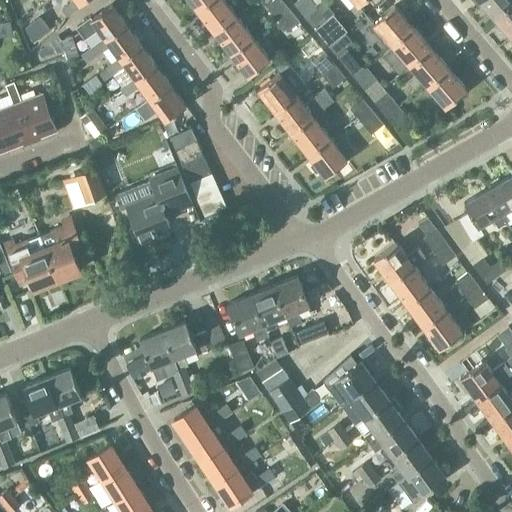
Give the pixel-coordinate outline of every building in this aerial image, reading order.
[(75,0),(64,10),(69,17),(83,7),(81,4),(86,0),(75,0)] [(190,0),(198,11),(212,0),(190,0)] [(224,0),(212,0),(198,11),(215,32),(237,16),(224,0)] [(278,19),(290,9),(282,0),(274,0),(267,6),(278,19)] [(305,16),(317,6),(312,0),(298,0),(294,4),(305,16)] [(511,0),(482,0),(481,1),(497,19),(511,5),(511,0)] [(77,27),(80,31),(85,39),(99,29),(105,38),(106,40),(127,25),(112,4),(91,19),(90,17),(77,27)] [(511,5),(497,19),(511,36),(511,5)] [(317,6),(305,16),(329,46),(348,31),(334,14),(328,20),(317,6)] [(388,49),(391,46),(412,27),(395,7),(370,28),(388,49)] [(246,9),(237,16),(215,32),(232,54),(254,38),(243,24),(252,17),(246,9)] [(290,9),(278,19),(289,32),(301,22),(290,9)] [(26,27),(34,43),(51,29),(41,15),(26,27)] [(97,55),(110,45),(120,58),(121,60),(142,45),(127,25),(106,40),(105,38),(92,48),(97,55)] [(431,49),(412,27),(391,46),(409,67),(431,49)] [(367,67),(357,55),(361,52),(346,34),(330,47),(354,77),(367,67)] [(62,40),(59,36),(40,51),(42,57),(65,51),(67,60),(79,56),(73,36),(62,40)] [(254,38),(232,54),(248,76),(270,60),(254,38)] [(112,75),(125,65),(134,78),(136,80),(156,65),(142,45),(121,60),(120,58),(106,68),(112,75)] [(84,53),(89,61),(97,55),(92,48),(84,53)] [(449,70),(431,49),(409,67),(427,88),(449,70)] [(323,74),(335,65),(325,52),(312,62),(323,74)] [(126,95),(140,85),(149,98),(151,100),(171,85),(156,65),(136,80),(134,78),(121,88),(126,95)] [(346,78),(335,65),(323,74),(334,88),(346,78)] [(367,67),(354,77),(365,90),(378,80),(367,67)] [(97,75),(102,82),(112,75),(106,68),(97,75)] [(449,70),(427,88),(446,109),(467,91),(449,70)] [(297,94),(281,73),(259,90),(275,111),(297,94)] [(18,92),(15,82),(6,85),(10,95),(18,92)] [(145,120),(158,110),(166,121),(186,106),(171,85),(151,100),(149,98),(136,108),(145,120)] [(304,103),(297,94),(275,111),(291,132),(313,115),(333,100),(324,88),(304,103)] [(18,103),(33,142),(33,140),(55,132),(56,133),(57,132),(42,93),(41,93),(41,94),(22,102),(18,92),(10,95),(14,105),(18,103)] [(386,116),(397,107),(386,93),(375,103),(386,116)] [(358,117),(370,107),(363,98),(351,108),(358,117)] [(18,103),(14,105),(0,110),(0,127),(9,151),(10,151),(9,149),(32,141),(32,142),(33,142),(18,103)] [(370,107),(358,117),(372,134),(384,124),(370,107)] [(407,119),(397,107),(386,116),(396,128),(407,119)] [(313,115),(291,132),(309,155),(331,138),(313,115)] [(101,121),(90,129),(95,136),(107,128),(101,121)] [(9,151),(0,127),(0,152),(8,150),(9,151)] [(175,149),(196,140),(192,129),(171,138),(175,149)] [(89,143),(92,151),(108,145),(100,134),(89,143)] [(348,161),(331,138),(309,155),(326,177),(348,161)] [(196,140),(175,149),(180,160),(201,151),(196,140)] [(111,160),(106,147),(92,152),(97,165),(111,160)] [(201,151),(180,160),(185,171),(206,162),(201,151)] [(206,162),(185,171),(190,183),(211,174),(206,162)] [(62,180),(67,194),(79,189),(84,205),(107,196),(97,167),(62,180)] [(132,227),(130,230),(135,241),(138,243),(141,241),(143,245),(158,239),(156,233),(156,232),(155,230),(170,224),(166,213),(175,209),(176,212),(193,205),(179,168),(151,179),(156,192),(141,198),(142,202),(128,208),(135,226),(132,227)] [(216,185),(211,174),(190,183),(195,194),(216,185)] [(511,175),(489,189),(503,213),(511,207),(511,175)] [(221,197),(216,185),(195,194),(200,206),(221,197)] [(489,189),(464,203),(469,212),(459,218),(471,240),(483,234),(479,227),(493,219),(498,228),(508,222),(503,213),(489,189)] [(337,214),(344,210),(334,192),(327,196),(337,214)] [(226,208),(221,197),(200,206),(205,217),(226,208)] [(64,226),(54,230),(52,226),(38,231),(40,236),(39,236),(57,281),(66,278),(68,279),(75,277),(76,274),(81,272),(72,250),(81,246),(70,218),(62,221),(64,226)] [(433,250),(445,241),(436,227),(423,237),(433,250)] [(13,241),(5,244),(21,284),(31,280),(35,290),(40,288),(42,290),(49,287),(50,284),(57,281),(39,236),(14,246),(13,241)] [(455,255),(445,241),(433,250),(443,264),(455,255)] [(418,245),(405,254),(396,242),(373,259),(390,282),(413,265),(425,255),(418,245)] [(0,269),(1,273),(10,269),(3,250),(0,251),(0,269)] [(491,268),(483,257),(472,265),(486,284),(496,276),(491,268)] [(500,261),(491,268),(496,276),(506,269),(500,261)] [(413,265),(390,282),(406,304),(429,287),(413,265)] [(465,294),(478,285),(467,271),(455,280),(465,294)] [(274,285),(286,315),(287,315),(291,325),(303,321),(299,310),(309,306),(297,276),(274,285)] [(264,324),(265,324),(268,331),(278,327),(275,320),(286,315),(274,285),(251,294),(264,324)] [(478,285),(465,294),(475,307),(487,298),(478,285)] [(429,287),(406,304),(422,326),(445,309),(429,287)] [(240,334),(253,329),(257,340),(269,335),(268,331),(265,324),(264,324),(251,294),(228,303),(240,334)] [(445,309),(422,326),(439,349),(462,332),(445,309)] [(163,330),(179,369),(185,367),(189,365),(184,354),(197,349),(185,321),(163,330)] [(324,321),(298,332),(302,344),(329,333),(324,321)] [(179,369),(163,330),(140,339),(151,367),(164,362),(169,373),(172,372),(179,369)] [(202,353),(214,348),(207,330),(195,335),(202,353)] [(283,338),(272,343),(278,357),(289,353),(283,338)] [(240,372),(253,367),(254,367),(244,340),(230,345),(240,372)] [(460,378),(476,400),(499,383),(511,374),(511,373),(511,359),(511,358),(504,363),(491,372),(483,361),(477,351),(462,362),(469,371),(460,378)] [(127,365),(134,378),(149,370),(142,357),(127,365)] [(227,374),(238,370),(234,359),(228,361),(225,368),(227,374)] [(263,382),(283,368),(276,359),(256,372),(263,382)] [(361,362),(337,379),(328,386),(342,406),(352,399),(376,382),(361,362)] [(179,369),(172,372),(173,374),(176,382),(183,380),(184,382),(191,380),(185,367),(179,369)] [(70,368),(48,377),(64,416),(70,413),(70,414),(73,413),(68,401),(82,396),(70,368)] [(290,378),(283,368),(263,382),(270,392),(290,378)] [(249,376),(238,381),(242,387),(252,380),(249,376)] [(40,422),(37,414),(48,409),(52,421),(57,419),(64,416),(48,377),(25,386),(30,398),(20,402),(30,426),(40,422)] [(290,378),(270,392),(276,402),(296,388),(290,378)] [(183,380),(176,382),(182,395),(195,390),(191,380),(184,382),(183,380)] [(376,382),(352,399),(366,417),(389,401),(376,382)] [(511,400),(499,383),(476,400),(492,422),(511,407),(511,400)] [(276,402),(283,411),(303,398),(308,393),(302,384),(296,388),(276,402)] [(151,394),(156,405),(163,402),(159,391),(151,394)] [(6,393),(0,395),(0,441),(6,439),(11,437),(7,426),(18,421),(6,393)] [(310,407),(303,398),(283,411),(290,421),(310,407)] [(390,402),(389,401),(366,417),(375,430),(366,436),(370,443),(403,419),(397,411),(401,408),(394,399),(390,402)] [(227,404),(212,414),(212,415),(217,422),(230,413),(227,404)] [(195,406),(175,419),(189,441),(209,427),(217,422),(212,415),(212,414),(209,410),(201,415),(195,406)] [(511,441),(511,407),(492,422),(508,444),(511,441)] [(64,416),(57,419),(61,429),(68,426),(69,429),(76,427),(74,423),(70,414),(70,413),(64,416)] [(76,427),(80,437),(99,428),(94,415),(74,423),(76,427)] [(403,419),(370,443),(371,443),(370,444),(376,453),(386,445),(394,456),(418,439),(403,419)] [(334,440),(347,431),(340,422),(328,431),(324,435),(330,443),(334,440)] [(248,434),(242,425),(226,435),(232,444),(248,434)] [(66,442),(80,437),(76,427),(69,429),(68,426),(61,429),(66,442)] [(209,427),(189,441),(203,462),(223,449),(209,427)] [(347,431),(334,440),(341,449),(354,440),(347,431)] [(0,441),(0,453),(3,452),(4,455),(11,453),(6,439),(0,441)] [(394,456),(402,467),(393,474),(399,482),(408,475),(409,476),(432,459),(418,439),(394,456)] [(103,479),(124,466),(111,444),(90,458),(103,479)] [(240,456),(246,465),(261,455),(255,446),(240,456)] [(237,470),(223,449),(203,462),(217,483),(237,470)] [(0,462),(2,468),(14,463),(11,453),(4,455),(3,452),(0,453),(0,462)] [(432,459),(409,476),(423,495),(446,478),(432,459)] [(358,481),(375,469),(368,460),(356,469),(356,470),(352,472),(358,481)] [(124,466),(103,479),(116,500),(137,487),(124,466)] [(255,478),(260,486),(275,476),(270,468),(269,469),(255,478)] [(381,478),(375,469),(358,481),(365,490),(381,478)] [(217,483),(231,505),(260,486),(255,478),(251,473),(243,478),(237,470),(217,483)] [(77,495),(89,487),(84,478),(71,486),(77,495)] [(95,496),(89,487),(77,495),(83,504),(95,496)] [(124,511),(122,511),(141,511),(150,507),(137,487),(116,500),(124,511)] [(6,490),(0,494),(0,503),(3,507),(13,498),(6,490)] [(60,503),(70,511),(74,511),(80,505),(68,494),(60,503)] [(13,498),(3,507),(6,511),(11,511),(19,506),(13,498)]
